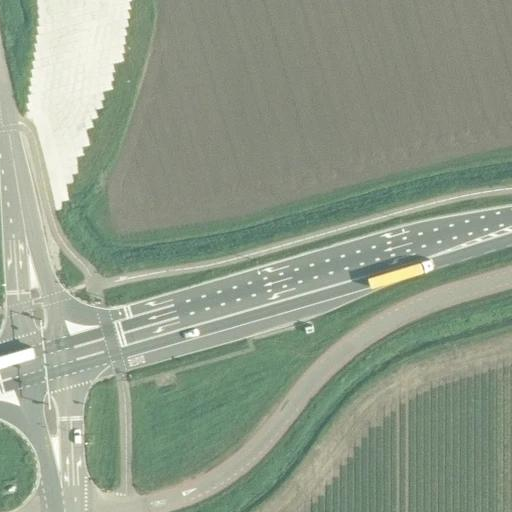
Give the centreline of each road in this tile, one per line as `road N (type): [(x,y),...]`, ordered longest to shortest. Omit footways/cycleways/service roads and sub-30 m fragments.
road 1 (primary): [(511,227),(62,357)]
road 2 (unclassified): [(120,511),(170,500),(223,473),(360,337),(445,295),(511,276)]
road 3 (tertiary): [(23,235),(16,290),(27,367)]
road 4 (tertiary): [(62,357),(54,298),(23,235)]
